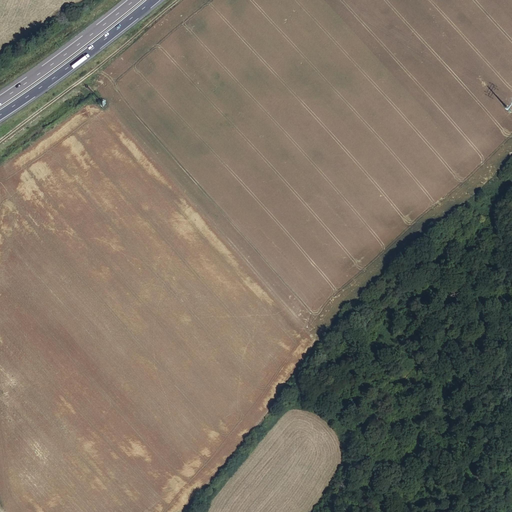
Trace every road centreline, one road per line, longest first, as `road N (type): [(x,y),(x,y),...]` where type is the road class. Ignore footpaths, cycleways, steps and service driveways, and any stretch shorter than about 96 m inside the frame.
road 1 (track): [(0,141),(177,0)]
road 2 (motorway): [(0,116),(155,0)]
road 3 (motorway): [(130,0),(0,99)]
